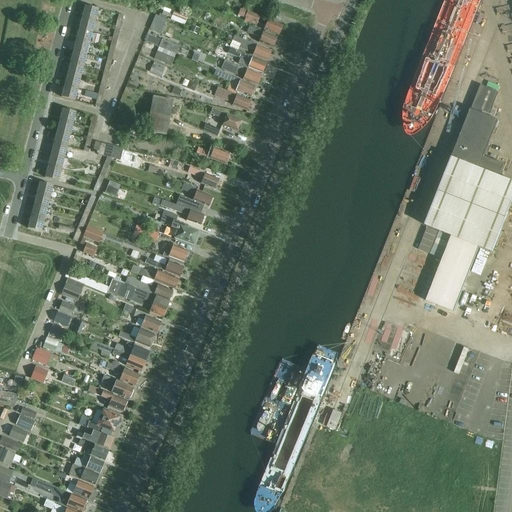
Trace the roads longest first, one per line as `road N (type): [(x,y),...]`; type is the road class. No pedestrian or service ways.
road 1 (residential): [(120,511),(327,9)]
road 2 (residential): [(150,511),(345,16)]
road 3 (unknown): [(511,349),(389,312),(387,299),(413,243)]
road 4 (residential): [(26,176),(68,0)]
